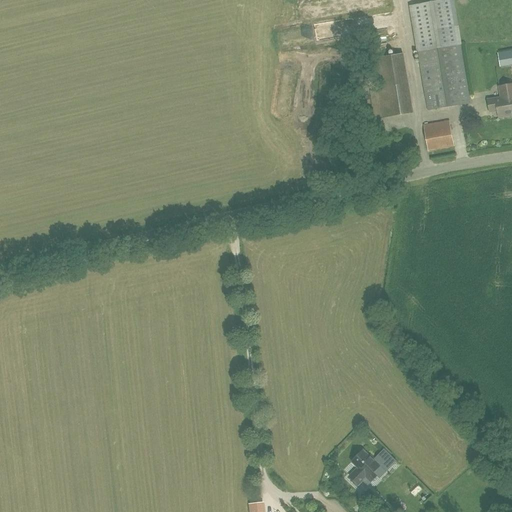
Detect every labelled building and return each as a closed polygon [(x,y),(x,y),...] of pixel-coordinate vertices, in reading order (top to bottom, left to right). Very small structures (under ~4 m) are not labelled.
[(470,103),(460,44),(462,44),(454,0),(442,0),(409,6),(417,52),(418,52),(428,110),(470,103)] [(511,48),(498,49),(499,62),(511,61),(511,48)] [(407,112),(401,52),(372,55),(375,88),(369,89),(371,115),(407,112)] [(501,100),(511,98),(511,84),(499,87),(501,98),(501,100)] [(511,98),(501,100),(501,98),(487,101),(489,112),(497,111),(498,118),(507,116),(506,114),(511,113),(511,98)] [(428,151),(454,146),(449,121),(424,126),(428,151)] [(370,456),(369,457),(363,450),(352,461),(358,467),(349,476),(358,485),(365,478),(370,482),(376,475),(373,472),(380,465),(370,456)] [(262,511),(261,503),(250,505),(250,511),(262,511)]
